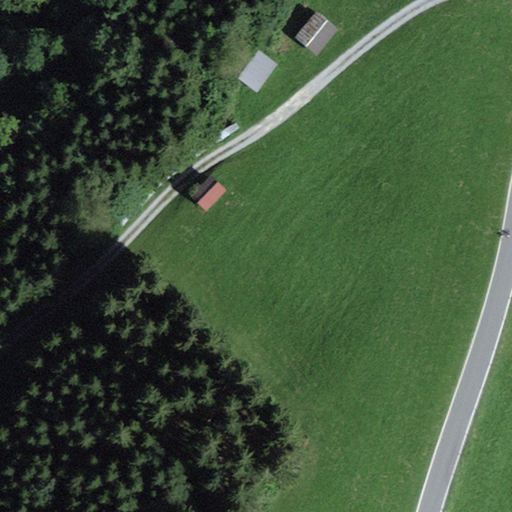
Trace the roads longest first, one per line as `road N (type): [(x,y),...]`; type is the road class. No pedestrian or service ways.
road 1 (track): [(430,0),(203,164),(0,351)]
road 2 (secondary): [(511,247),(428,511)]
